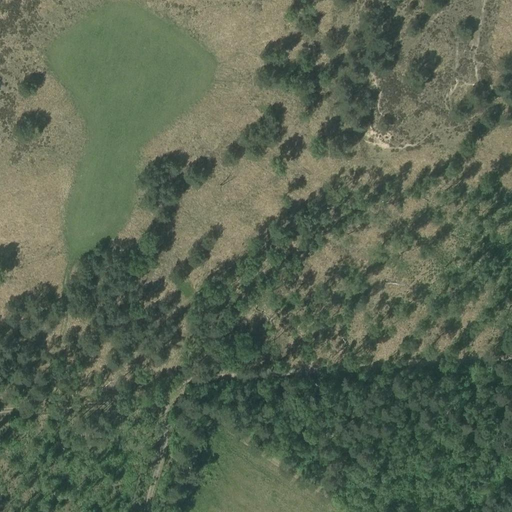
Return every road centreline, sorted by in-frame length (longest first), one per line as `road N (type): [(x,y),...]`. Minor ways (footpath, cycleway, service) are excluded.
road 1 (track): [(511,356),(197,377),(174,382),(168,398)]
road 2 (track): [(0,408),(168,398)]
